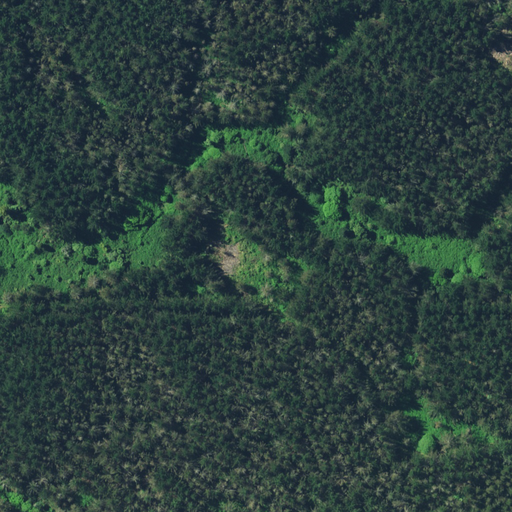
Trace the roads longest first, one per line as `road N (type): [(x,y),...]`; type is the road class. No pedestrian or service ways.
road 1 (track): [(0,309),(196,322),(340,349),(399,439),(418,453),(450,455)]
road 2 (track): [(331,511),(450,455)]
